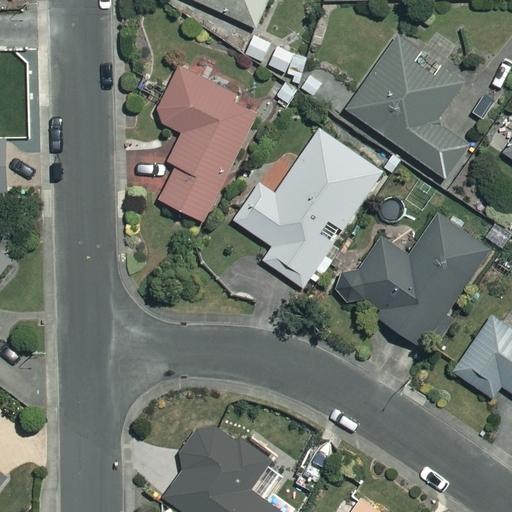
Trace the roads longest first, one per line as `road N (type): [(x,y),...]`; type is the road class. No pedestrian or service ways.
road 1 (residential): [(511,505),(382,412),(280,360),(221,350),(85,349)]
road 2 (residential): [(85,349),(77,0)]
road 3 (residential): [(89,511),(85,349)]
